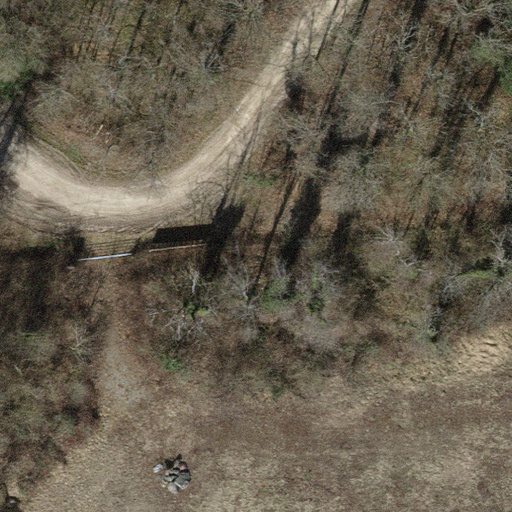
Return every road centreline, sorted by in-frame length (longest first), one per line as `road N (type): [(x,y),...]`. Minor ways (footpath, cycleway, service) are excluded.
road 1 (track): [(327,0),(231,144),(157,201),(103,205),(33,178),(0,132)]
road 2 (track): [(103,205),(121,415)]
